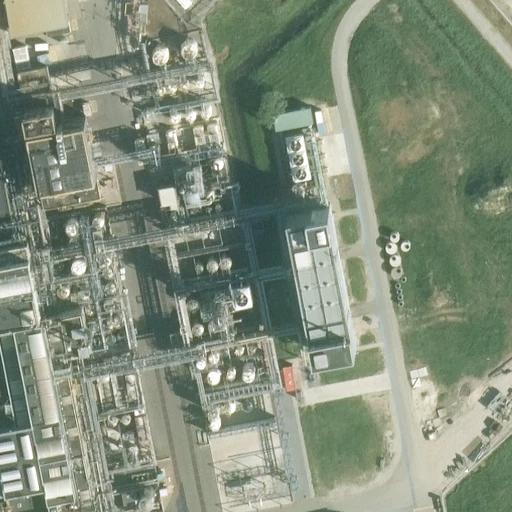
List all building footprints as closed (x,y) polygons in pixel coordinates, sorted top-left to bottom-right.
[(66,0),(6,0),(12,27),(70,16),(66,0)] [(313,122),(309,106),(273,113),(276,129),(313,122)] [(29,126),(44,205),(101,194),(86,115),(29,126)] [(0,511),(31,511),(36,511),(60,511),(60,505),(98,498),(69,347),(91,343),(83,301),(43,309),(29,235),(18,237),(2,151),(0,140),(0,511)] [(166,202),(183,202),(183,181),(166,181),(166,202)] [(345,201),(299,206),(318,350),(363,344),(345,201)] [(291,260),(266,258),(266,269),(290,271),(291,260)] [(238,329),(241,311),(229,309),(226,327),(238,329)] [(281,363),(281,385),(296,386),(296,363),(281,363)] [(230,500),(293,489),(277,405),(256,409),(263,447),(234,453),(229,430),(216,432),(226,485),(227,485),(230,500)] [(120,487),(125,511),(137,509),(132,485),(120,487)]
